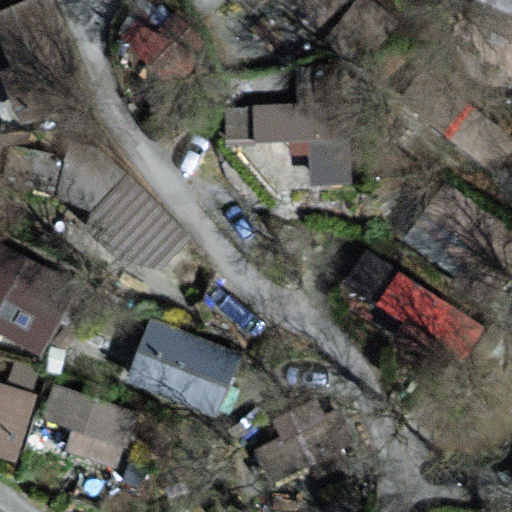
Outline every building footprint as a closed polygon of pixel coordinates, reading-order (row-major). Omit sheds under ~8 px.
[(0,17),(28,68),(79,40),(56,0),(5,0),(0,3),(0,17)] [(253,0),(255,2),(256,0),(302,0),(311,9),(320,0),(253,0)] [(314,136),(312,171),(355,172),(358,86),(257,83),(256,134),(314,136)] [(79,286),(0,244),(0,320),(47,346),(79,286)] [(437,333),(457,304),(394,260),(373,290),(437,333)] [(219,407),(240,354),(159,322),(138,375),(219,407)] [(39,394),(0,382),(0,447),(21,454),(39,394)] [(139,413),(63,386),(53,413),(83,424),(75,447),(116,461),(124,438),(129,440),(139,413)] [(259,436),(280,486),(317,470),(296,421),(259,436)]
